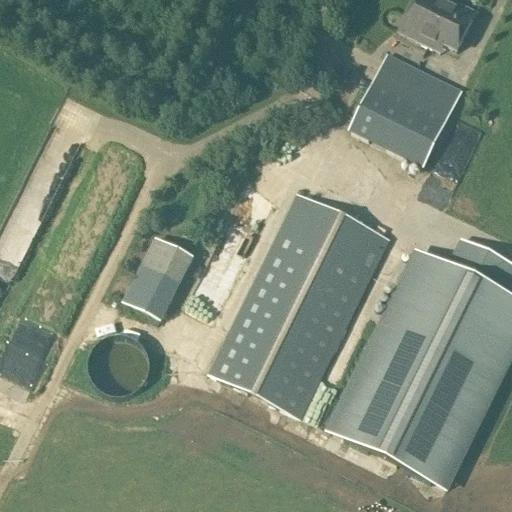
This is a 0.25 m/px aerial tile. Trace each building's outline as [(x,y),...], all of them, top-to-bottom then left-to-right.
[(427,50),(447,11),(425,0),(417,0),(399,36),(427,50)] [(450,6),(447,11),(427,50),(433,53),(437,46),(457,56),(476,19),(450,6)] [(461,96),(388,59),(349,136),(422,172),(461,96)] [(324,376),(376,272),(388,243),(297,198),(207,379),(300,425),(324,376)] [(156,243),(141,270),(122,308),(161,326),(180,289),(193,262),(156,243)] [(447,273),(418,259),(328,439),(444,496),(511,358),(511,305),(504,301),(511,285),(511,269),(461,244),(447,273)] [(87,374),(89,383),(93,391),(100,397),(108,402),(117,404),(126,403),(134,399),(141,393),(146,386),(149,377),(149,368),(147,360),(141,352),(134,346),(125,342),(116,341),(106,344),(98,348),(92,356),(88,364),(87,374)]
